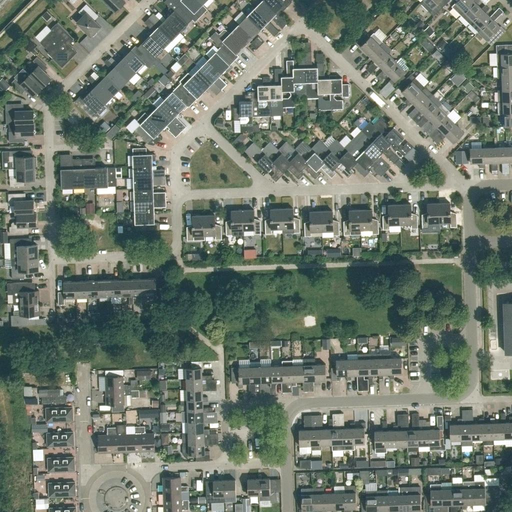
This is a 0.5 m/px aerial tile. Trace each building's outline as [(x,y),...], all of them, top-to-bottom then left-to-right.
[(103,0),(116,11),(125,2),(123,0),(103,0)] [(192,20),(195,22),(200,17),(207,10),(203,5),(197,0),(172,0),(176,4),(178,6),(192,19),(192,20)] [(269,22),(272,19),(282,29),(287,24),(277,14),(262,0),(255,8),(269,22)] [(289,0),(262,0),(277,14),(281,9),(283,11),(292,2),(289,0)] [(441,1),(441,0),(423,0),(420,3),(433,16),(445,5),(441,1)] [(458,0),(451,7),(460,16),(474,1),(473,0),(472,0),(458,0)] [(480,0),(472,0),(473,0),(474,1),(460,16),(469,24),(483,10),(481,8),(477,4),(480,0)] [(77,22),(91,36),(101,27),(93,19),(97,15),(86,4),(79,12),(83,16),(77,22)] [(491,18),(490,17),(486,12),(489,9),(485,5),(481,8),(483,10),(469,24),(478,32),(491,18)] [(188,24),(192,20),(192,19),(178,6),(174,10),(166,19),(180,32),(188,24)] [(279,32),(268,22),(269,22),(255,8),(247,16),(261,30),(264,26),(274,37),(279,32)] [(503,12),(499,8),(490,17),(491,18),(478,32),(491,46),(506,31),(501,26),(500,27),(494,21),(503,12)] [(149,18),(172,41),(180,32),(166,19),(163,22),(153,13),(149,18)] [(253,38),(261,30),(247,16),(239,24),(253,38)] [(149,18),(144,22),(153,31),(150,35),(164,49),(172,41),(149,18)] [(71,55),(75,51),(65,42),(70,37),(56,24),(51,29),(52,31),(40,42),(49,51),(47,53),(61,66),(64,63),(65,64),(69,60),(68,59),(71,56),(71,55)] [(245,46),(253,38),(239,24),(231,32),(245,46)] [(430,36),(435,32),(429,26),(424,30),(430,36)] [(245,46),(231,32),(229,34),(226,30),(223,30),(218,35),(218,37),(220,39),(216,43),(220,47),(232,58),(245,46)] [(383,42),(374,33),(369,37),(365,33),(357,42),(361,46),(360,47),(369,55),(379,45),(380,45),(383,42)] [(161,61),(156,57),(164,49),(150,35),(142,43),(138,48),(136,45),(135,46),(154,64),(156,66),(161,61)] [(259,36),(255,40),(260,45),(264,42),(259,36)] [(251,44),(256,49),(260,45),(255,40),(251,44)] [(369,55),(375,61),(366,70),(371,74),(379,65),(378,64),(388,53),(391,50),(383,42),(380,45),(379,45),(369,55)] [(497,66),(502,66),(511,65),(511,44),(496,45),(497,66)] [(137,72),(145,64),(150,69),(154,64),(135,46),(131,50),(123,58),(137,72)] [(220,47),(208,60),(222,74),(234,61),(232,58),(220,47)] [(299,68),(294,68),(293,68),(294,99),(295,99),(306,99),(305,52),(298,52),(299,68)] [(312,67),(311,52),(305,52),(306,99),(318,98),(317,67),(312,67)] [(378,64),(379,65),(384,70),(376,77),(380,81),(388,74),(386,72),(396,62),(388,53),(378,64)] [(189,58),(185,54),(177,62),(181,66),(189,58)] [(42,87),(51,78),(42,70),(46,65),(37,57),(33,61),(38,66),(29,75),(42,87)] [(118,63),(111,57),(108,60),(112,64),(115,66),(129,80),(137,72),(123,58),(118,63)] [(386,72),(388,74),(392,78),(389,82),(393,86),(396,82),(395,81),(405,71),(405,70),(407,67),(404,63),(405,62),(401,58),(396,62),(386,72)] [(107,59),(104,62),(109,67),(112,64),(108,60),(107,59)] [(222,74),(208,60),(200,68),(222,90),(227,84),(219,76),(222,74)] [(286,61),(287,76),(282,76),(283,107),(295,107),(295,99),(294,99),(293,68),(294,68),(293,60),(286,61)] [(324,63),(317,63),(317,67),(318,98),(319,110),(331,109),(330,78),(329,78),(324,79),(324,63)] [(511,65),(502,66),(497,66),(497,78),(502,78),(511,77),(511,65)] [(115,66),(107,75),(121,88),(129,80),(115,66)] [(217,95),(222,90),(200,68),(192,76),(206,90),(208,87),(217,95)] [(271,116),(283,115),(283,107),(282,76),(282,69),(275,69),(275,85),(270,85),(271,116)] [(33,96),(42,87),(29,75),(24,70),(11,83),(20,91),(24,87),(33,96)] [(90,75),(96,81),(100,77),(94,72),(90,75)] [(460,72),(456,75),(463,82),(467,78),(460,72)] [(180,81),(181,82),(177,87),(193,102),(197,98),(206,90),(192,76),(188,73),(180,81)] [(93,84),(96,81),(90,75),(87,79),(93,84)] [(99,83),(113,96),(121,88),(107,75),(99,83)] [(342,78),(336,78),(336,75),(329,75),(329,78),(330,78),(331,109),(343,109),(343,100),(337,100),(334,98),(334,95),(336,93),(342,93),(342,97),(349,97),(349,84),(342,84),(342,78)] [(253,116),(259,116),(271,116),(270,85),(270,77),(263,77),(263,85),(258,85),(258,92),(251,92),(251,95),(252,105),(253,116)] [(511,89),(511,77),(502,78),(502,90),(511,89)] [(404,101),(408,105),(412,102),(411,100),(421,90),(425,87),(415,78),(411,82),(407,78),(398,87),(402,91),(402,92),(408,98),(404,101)] [(105,105),(113,96),(99,83),(91,91),(105,105)] [(478,95),(493,94),(492,86),(478,87),(478,95)] [(177,87),(173,91),(164,99),(178,113),(183,109),(184,110),(188,106),(189,107),(193,102),(177,87)] [(416,106),(413,110),(407,116),(411,120),(421,110),(419,109),(433,95),(425,87),(421,90),(411,100),(412,102),(416,106)] [(511,89),(502,90),(497,90),(498,102),(503,102),(511,101),(511,89)] [(100,116),(96,113),(105,105),(91,91),(82,99),(80,96),(74,102),(94,121),(100,116)] [(233,108),(234,120),(241,120),(241,116),(246,116),(249,118),(249,120),(246,123),(240,123),(241,132),(253,132),(253,116),(252,105),(251,95),(251,92),(247,92),(248,95),(241,95),(242,101),(239,101),(240,107),(233,108)] [(422,126),(426,122),(429,119),(428,117),(441,103),(433,95),(419,109),(421,110),(425,115),(416,123),(421,127),(422,126)] [(493,99),(479,98),(479,109),(493,109),(493,99)] [(181,132),(186,127),(176,116),(178,113),(164,99),(156,108),(170,121),(171,121),(181,132)] [(511,101),(503,102),(498,102),(498,114),(503,114),(511,113),(511,101)] [(429,136),(433,132),(438,127),(436,126),(446,115),(450,112),(441,103),(428,117),(429,119),(434,123),(425,132),(429,136)] [(34,123),(33,110),(21,111),(20,104),(6,104),(6,116),(6,124),(9,124),(34,123)] [(162,129),(164,131),(167,127),(169,128),(168,130),(176,137),(181,132),(171,121),(170,121),(156,108),(148,116),(162,129)] [(74,110),(66,114),(70,122),(79,118),(74,110)] [(137,121),(140,124),(134,130),(148,144),(154,145),(161,137),(158,134),(162,129),(148,116),(145,113),(137,121)] [(511,113),(503,114),(504,127),(511,126),(511,113)] [(438,127),(442,132),(434,140),(438,144),(446,136),(445,134),(455,124),(446,115),(436,126),(438,127)] [(384,127),(388,123),(381,116),(373,125),(391,143),(391,144),(404,156),(412,147),(407,142),(404,146),(400,142),(403,138),(393,128),(389,132),(385,132),(384,131),(384,127)] [(104,121),(99,126),(105,132),(110,127),(104,121)] [(399,158),(388,147),(391,144),(391,143),(373,125),(369,121),(361,130),(383,152),(394,163),(399,158)] [(9,136),(9,142),(22,142),(22,136),(34,136),(34,123),(9,124),(9,136)] [(454,143),(464,133),(455,124),(445,134),(446,136),(454,143)] [(386,172),(390,167),(379,156),(383,152),(361,130),(352,139),(386,172)] [(364,177),(369,172),(366,169),(344,147),(336,139),(328,148),(327,148),(349,170),(350,169),(353,166),(364,177)] [(370,165),(381,176),(386,172),(352,139),(344,147),(366,169),(370,165)] [(331,178),(336,173),(333,170),(311,148),(303,140),(295,149),(294,149),(317,171),(320,167),(331,178)] [(348,177),(353,172),(350,169),(349,170),(327,148),(328,148),(320,140),(311,148),(333,170),(337,166),(348,177)] [(299,179),(303,174),(300,171),(278,150),(278,149),(270,141),(262,150),(261,150),(284,172),(287,168),(299,179)] [(315,179),(320,174),(317,171),(294,149),(295,149),(287,141),(278,149),(278,150),(300,171),(304,168),(315,179)] [(276,182),(285,173),(284,172),(261,150),(262,150),(254,142),(245,151),(251,157),(256,153),(259,153),(261,154),(261,158),(256,162),(267,173),(271,169),(275,173),(271,177),(276,182)] [(494,145),(492,145),(493,147),(482,148),(483,162),(485,162),(491,162),(492,170),(497,170),(497,162),(495,162),(494,145)] [(496,147),(496,145),(494,145),(495,162),(497,162),(502,162),(502,174),(509,174),(509,161),(507,162),(506,147),(496,147)] [(153,166),(153,162),(155,162),(155,154),(152,154),(146,154),(146,148),(133,148),(133,154),(133,166),(153,166)] [(485,162),(483,162),(482,148),(470,148),(470,163),(479,163),(480,168),(485,167),(485,162)] [(11,169),(17,168),(34,168),(34,166),(36,166),(36,158),(34,158),(34,156),(21,156),(21,150),(9,151),(9,162),(11,161),(11,169)] [(467,151),(456,152),(456,163),(468,163),(467,151)] [(165,169),(153,170),(153,166),(133,166),(134,178),(153,177),(165,177),(165,169)] [(96,167),(84,168),(85,187),(96,187),(96,167)] [(96,187),(108,187),(108,186),(116,186),(115,167),(107,167),(96,167),(96,187)] [(17,168),(17,176),(10,176),(10,186),(22,186),(22,180),(35,180),(34,168),(17,168)] [(61,169),(62,188),(73,188),(73,168),(61,169)] [(85,187),(84,168),(73,168),(73,188),(85,187)] [(165,177),(153,177),(134,178),(134,189),(153,188),(153,184),(166,184),(165,177)] [(134,201),(166,199),(166,192),(154,192),(153,188),(134,189),(134,201)] [(34,213),(34,200),(22,200),(22,193),(8,194),(9,205),(15,205),(15,214),(17,214),(17,213),(34,213)] [(135,212),(154,211),(154,207),(166,207),(166,199),(134,201),(135,212)] [(429,228),(428,223),(439,223),(439,203),(428,203),(428,215),(422,215),(422,228),(429,228)] [(450,227),(457,227),(456,214),(450,214),(450,203),(439,203),(439,223),(450,223),(450,227)] [(389,229),(389,225),(400,224),(399,204),(388,205),(389,216),(383,217),(383,230),(389,229)] [(411,216),(411,204),(399,204),(400,224),(411,224),(411,229),(418,228),(417,215),(411,216)] [(293,220),(293,208),(282,209),(283,229),(293,228),(294,233),(300,233),(300,220),(293,220)] [(282,209),(271,209),(271,221),(265,221),(265,234),(272,234),(272,229),(283,229),(282,209)] [(372,229),(372,234),(379,234),(378,221),(372,221),(372,209),(360,210),(361,230),(372,229)] [(243,210),(232,210),(232,222),(226,222),(226,235),(233,235),(232,230),(243,230),(243,210)] [(254,221),(254,210),(243,210),(243,230),(254,230),(254,234),(261,234),(260,221),(254,221)] [(344,235),(350,235),(350,230),(361,230),(360,210),(349,210),(350,222),(343,222),(344,235)] [(135,224),(136,230),(159,230),(159,223),(155,223),(154,211),(135,212),(135,224)] [(321,211),(310,212),(310,223),(304,223),(305,236),(311,236),(311,232),(322,231),(321,211)] [(333,235),(339,235),(339,222),(333,222),(332,211),(321,211),(322,231),(333,231),(333,235)] [(36,213),(34,213),(17,213),(17,214),(18,222),(13,222),(12,223),(11,224),(11,225),(11,227),(9,227),(10,234),(25,233),(25,226),(37,226),(36,213)] [(204,215),(192,216),(193,227),(187,228),(187,241),(193,240),(193,236),(204,235),(204,215)] [(215,227),(215,215),(204,215),(204,235),(215,235),(215,240),(222,239),(221,226),(215,227)] [(11,259),(38,258),(37,245),(23,245),(23,239),(10,239),(11,259)] [(38,258),(11,259),(12,279),(25,278),(24,271),(38,271),(38,258)] [(156,288),(156,278),(144,279),(144,296),(156,295),(156,301),(163,301),(162,288),(156,288)] [(121,279),(110,280),(110,297),(122,297),(121,279)] [(133,304),(133,296),(132,279),(121,279),(122,297),(129,296),(129,304),(133,304)] [(133,296),(144,296),(144,279),(132,279),(133,296)] [(87,281),(87,298),(99,298),(98,280),(87,281)] [(98,280),(99,298),(110,297),(110,280),(98,280)] [(64,305),(64,299),(76,298),(76,281),(63,281),(64,292),(58,292),(58,305),(64,305)] [(76,298),(87,298),(87,281),(76,281),(76,298)] [(12,283),(13,304),(19,304),(19,303),(39,303),(39,291),(28,291),(27,282),(7,283),(12,283)] [(19,303),(19,304),(20,311),(14,311),(14,315),(11,315),(12,326),(34,325),(34,320),(28,319),(28,316),(29,316),(29,315),(40,315),(39,303),(19,303)] [(99,313),(88,313),(88,316),(89,316),(89,321),(99,321),(99,313)] [(372,384),(372,374),(379,374),(380,374),(379,353),(369,354),(369,374),(368,374),(368,379),(368,384),(372,384)] [(383,374),(389,373),(391,373),(390,358),(390,353),(379,353),(380,374),(379,374),(379,379),(383,379),(383,374)] [(364,374),(368,374),(369,374),(369,354),(358,354),(358,359),(359,374),(357,374),(357,380),(358,391),(363,390),(362,377),(364,377),(364,374)] [(402,373),(401,357),(390,358),(391,373),(389,373),(390,378),(394,378),(394,373),(402,373)] [(307,380),(313,380),(315,380),(314,364),(314,358),(303,359),(304,365),(304,380),(303,380),(303,391),(307,391),(307,380)] [(340,375),(346,375),(348,375),(347,359),(330,360),(331,380),(340,380),(340,375)] [(346,380),(351,380),(351,375),(357,374),(359,374),(358,359),(347,359),(348,375),(346,375),(346,380)] [(286,392),(286,381),(292,381),(294,381),(293,365),(293,360),(282,360),(282,366),(283,381),(281,381),(282,392),(286,392)] [(326,380),(326,364),(314,364),(315,380),(313,380),(314,385),(318,385),(318,380),(326,380)] [(292,386),(296,386),(296,381),(303,380),(304,380),(304,365),(293,365),(294,381),(292,381),(292,386)] [(249,382),(249,386),(249,394),(254,394),(253,382),(260,382),(261,382),(261,366),(250,367),(250,382),(249,382)] [(265,385),(267,384),(266,382),(270,382),(272,382),(271,366),(261,366),(261,382),(260,382),(260,394),(266,394),(265,385)] [(283,381),(282,366),(271,366),(272,382),(270,382),(271,393),(276,393),(276,385),(277,383),(277,381),(281,381),(283,381)] [(202,367),(186,368),(186,379),(202,378),(202,380),(212,379),(212,375),(202,375),(202,367)] [(243,388),(242,383),(249,382),(250,382),(250,367),(231,367),(232,383),(238,383),(238,388),(243,388)] [(138,380),(147,379),(147,370),(137,371),(138,380)] [(123,376),(105,377),(106,391),(131,390),(131,385),(123,385),(123,376)] [(202,383),(202,380),(202,378),(186,379),(187,389),(202,389),(202,391),(214,390),(214,385),(208,385),(205,383),(202,383)] [(39,387),(40,403),(67,402),(66,394),(63,394),(63,386),(39,387)] [(203,401),(208,401),(208,397),(203,397),(202,391),(202,389),(187,389),(187,400),(203,400),(203,401)] [(138,390),(131,390),(106,391),(106,405),(112,405),(112,411),(124,410),(124,404),(124,395),(131,395),(131,397),(139,397),(139,390),(138,390)] [(203,408),(203,401),(203,400),(187,400),(180,401),(181,405),(187,405),(188,411),(203,411),(203,412),(208,412),(213,412),(213,407),(208,408),(203,408)] [(73,407),(46,408),(47,421),(73,420),(73,407)] [(136,418),(144,418),(144,408),(136,408),(136,418)] [(466,422),(466,424),(462,424),(461,424),(461,439),(461,446),(472,445),(472,439),(472,423),(473,423),(473,409),(468,410),(468,419),(466,422)] [(203,419),(203,412),(203,411),(188,411),(188,422),(204,421),(204,423),(214,423),(213,418),(203,419)] [(501,413),(501,417),(501,422),(495,423),(493,423),(494,438),(505,438),(504,422),(505,422),(505,412),(501,413)] [(332,444),(332,450),(343,450),(342,428),(344,428),(343,413),(338,413),(339,425),(338,425),(336,427),(337,428),(333,428),(332,428),(332,444)] [(407,430),(408,445),(419,445),(418,429),(419,429),(419,413),(412,413),(412,430),(409,430),(407,430)] [(402,430),(398,430),(396,430),(397,446),(408,445),(407,430),(409,430),(408,414),(403,414),(403,427),(401,427),(402,430)] [(304,415),(305,429),(299,430),(300,445),(300,453),(311,453),(311,450),(311,445),(310,429),(311,429),(311,415),(304,415)] [(311,450),(322,449),(321,444),(321,429),(322,429),(322,424),(322,415),(318,415),(318,424),(315,427),(315,429),(311,429),(310,429),(311,445),(311,450)] [(434,429),(430,429),(429,429),(429,445),(429,450),(446,449),(445,444),(443,444),(443,438),(440,438),(440,429),(443,429),(442,416),(437,416),(438,426),(434,426),(434,429)] [(322,429),(321,429),(321,444),(332,444),(332,428),(333,428),(333,423),(333,418),(328,418),(329,424),(329,429),(322,429)] [(484,423),(484,418),(479,418),(480,423),(473,423),(472,423),(472,439),(483,439),(482,423),(484,423)] [(495,423),(495,418),(490,418),(490,423),(484,423),(482,423),(483,439),(483,445),(494,444),(494,438),(493,423),(495,423)] [(462,424),(462,419),(458,419),(458,424),(450,424),(450,440),(461,439),(461,424),(462,424)] [(209,433),(209,429),(204,429),(204,423),(204,421),(188,422),(188,433),(204,432),(204,434),(209,433)] [(382,421),(383,431),(374,431),(375,452),(387,452),(386,446),(386,431),(387,430),(387,421),(382,421)] [(426,429),(419,429),(418,429),(419,445),(429,445),(429,429),(430,429),(430,421),(426,421),(426,429)] [(366,427),(365,422),(361,422),(361,427),(355,428),(353,428),(354,443),(365,443),(364,428),(366,427)] [(355,423),(350,423),(350,428),(344,428),(342,428),(343,450),(354,449),(354,443),(353,428),(355,428),(355,423)] [(398,430),(398,425),(393,425),(393,430),(387,430),(386,431),(386,446),(397,446),(396,430),(398,430)] [(127,452),(141,451),(140,426),(135,426),(135,434),(126,434),(127,452)] [(141,451),(155,451),(154,433),(145,433),(145,426),(140,426),(141,451)] [(107,435),(98,435),(99,453),(113,452),(112,427),(107,427),(107,435)] [(117,427),(112,427),(113,452),(127,452),(126,434),(117,434),(117,427)] [(73,432),(47,433),(47,446),(74,445),(73,432)] [(204,444),(209,444),(216,444),(216,439),(210,439),(207,437),(204,437),(204,434),(204,432),(188,433),(182,433),(183,444),(189,443),(204,443),(204,444)] [(205,451),(204,444),(204,443),(189,443),(183,444),(183,455),(204,454),(205,455),(210,455),(210,451),(205,451)] [(30,457),(30,468),(40,467),(39,456),(30,457)] [(74,457),(48,458),(48,471),(75,470),(74,457)] [(311,469),(322,469),(322,460),(311,460),(311,467),(311,469)] [(180,477),(163,477),(163,492),(181,491),(188,491),(188,486),(181,486),(180,477)] [(270,492),(270,478),(258,479),(259,494),(259,500),(271,500),(271,502),(276,502),(275,492),(270,492)] [(247,479),(248,495),(259,494),(258,479),(247,479)] [(224,480),(213,480),(206,481),(206,502),(225,502),(225,496),(224,480)] [(236,495),(235,480),(224,480),(225,496),(236,495)] [(485,485),(485,480),(474,481),(474,503),(485,503),(485,485)] [(474,481),(463,481),(463,483),(463,488),(464,504),(462,504),(462,511),(466,511),(466,504),(474,503),(474,481)] [(75,482),(49,483),(49,496),(76,495),(75,482)] [(448,511),(448,504),(451,504),(453,504),(452,484),(452,482),(441,482),(441,489),(442,505),(440,505),(440,511),(448,511)] [(451,504),(451,509),(451,511),(456,511),(456,510),(459,507),(459,504),(462,504),(464,504),(463,488),(463,483),(452,484),(453,504),(451,504)] [(345,508),(344,508),(344,511),(351,511),(351,508),(356,508),(356,485),(344,486),(345,492),(345,508)] [(498,497),(499,497),(499,485),(485,485),(485,503),(485,508),(498,508),(498,497)] [(415,511),(416,510),(421,509),(420,486),(409,487),(410,510),(408,510),(408,511),(415,511)] [(397,511),(402,511),(402,510),(408,510),(410,510),(409,487),(398,487),(398,490),(399,510),(398,510),(397,511)] [(311,509),(313,509),(312,494),(313,494),(312,488),(301,488),(301,494),(302,509),(299,509),(299,511),(306,511),(308,511),(308,509),(311,509)] [(324,509),(323,493),(323,488),(312,488),(313,494),(312,494),(313,509),(311,509),(311,511),(319,511),(319,509),(322,509),(324,509)] [(441,489),(430,489),(431,505),(429,505),(429,511),(428,511),(427,511),(434,511),(438,510),(437,505),(440,505),(442,505),(441,489)] [(366,501),(361,501),(361,511),(369,511),(370,511),(376,511),(378,511),(377,490),(366,491),(366,501)] [(376,511),(383,511),(384,511),(387,511),(388,511),(388,490),(377,490),(378,511),(376,511)] [(391,511),(391,510),(398,510),(399,510),(398,490),(388,490),(388,511),(387,511),(386,511),(391,511)] [(189,504),(189,500),(181,500),(181,491),(163,492),(164,505),(189,504)] [(333,509),(333,511),(337,511),(337,508),(344,508),(345,508),(345,492),(334,493),(335,508),(333,509)] [(326,511),(327,509),(333,509),(335,508),(334,493),(323,493),(324,509),(322,509),(322,511),(326,511)]
